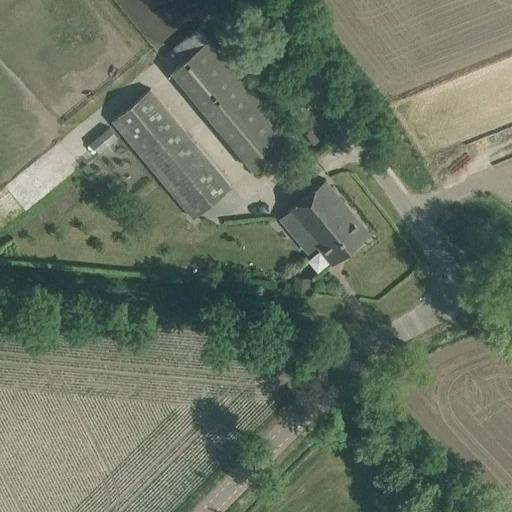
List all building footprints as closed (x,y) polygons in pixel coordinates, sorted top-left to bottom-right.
[(198,26),(173,47),(184,60),(209,39),(198,26)] [(291,137),(209,39),(184,60),(171,70),(253,169),(291,137)] [(112,120),(193,216),(231,186),(150,88),(112,120)] [(91,142),(99,153),(118,137),(110,127),(91,142)] [(313,240),(332,264),(370,234),(325,179),(288,210),(303,229),(298,233),(308,244),(313,240)]
